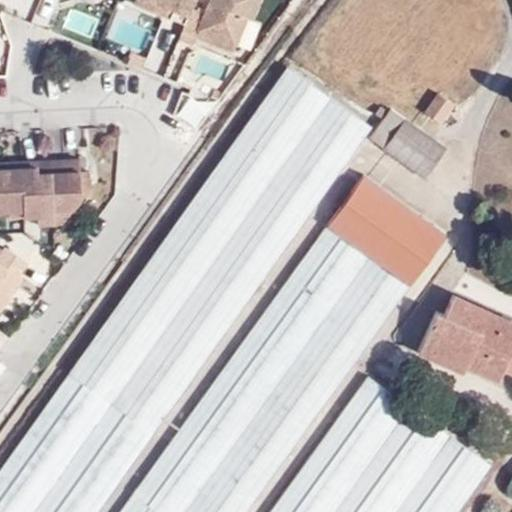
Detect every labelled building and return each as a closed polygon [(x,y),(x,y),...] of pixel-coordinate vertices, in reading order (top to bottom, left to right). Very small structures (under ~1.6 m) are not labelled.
[(137,0),(136,4),(172,19),(169,27),(184,34),(190,19),(198,0),(137,0)] [(184,34),(178,48),(192,54),(195,46),(232,62),(246,28),(251,30),(263,0),(262,0),(213,0),(203,25),(190,19),(184,34)] [(136,4),(132,12),(169,27),(172,19),(136,4)] [(0,469),(0,511),(94,511),(371,124),(291,65),(0,469)] [(422,110),(438,121),(452,103),(437,91),(422,110)] [(369,139),(421,178),(441,150),(389,112),(369,139)] [(77,182),(77,170),(0,172),(0,222),(21,222),(21,228),(52,226),(52,221),(72,220),(87,199),(86,181),(77,182)] [(409,283),(444,234),(362,175),(327,223),(409,283)] [(327,223),(117,511),(243,511),(409,283),(327,223)] [(16,287),(25,274),(2,257),(0,260),(0,317),(20,290),(16,287)] [(439,316),(433,313),(420,341),(464,359),(461,366),(492,380),(498,369),(502,359),(511,364),(511,322),(450,293),(439,316)] [(461,366),(464,359),(420,341),(414,354),(458,373),(461,366)] [(498,369),(511,376),(511,364),(502,359),(498,369)] [(456,511),(491,465),(367,376),(268,511),(456,511)]
